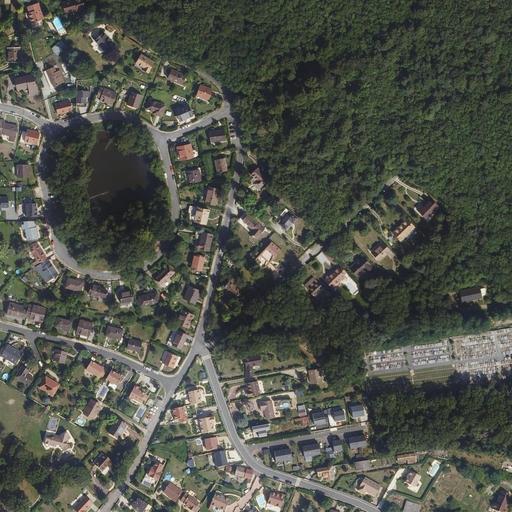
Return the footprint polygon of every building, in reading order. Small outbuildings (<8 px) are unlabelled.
[(83,9),(80,0),(66,0),(61,1),(62,7),(63,9),(62,10),(63,12),(76,9),(76,11),(83,9)] [(44,18),(38,2),(27,6),(29,11),(25,12),(28,23),(44,18)] [(113,42),(103,31),(95,39),(104,49),(113,42)] [(67,47),(61,40),(51,48),(57,55),(67,47)] [(21,62),(19,47),(7,48),(8,63),(21,62)] [(149,73),(155,62),(142,54),(136,63),(145,68),(144,70),(149,73)] [(55,60),(52,61),(45,64),(47,69),(45,69),(52,86),(61,83),(65,81),(59,69),(56,70),(55,66),(57,65),(55,60)] [(181,85),(185,75),(170,70),(167,79),(181,85)] [(32,75),(30,75),(14,80),(16,89),(26,86),(28,94),(36,92),(32,75)] [(209,100),(213,89),(200,84),(196,95),(209,100)] [(112,103),(116,91),(104,87),(104,88),(99,87),(96,96),(101,97),(100,99),(101,100),(112,103)] [(76,90),(77,95),(77,105),(86,104),(85,95),(89,95),(89,89),(76,90)] [(138,107),(142,95),(132,92),(128,104),(138,107)] [(69,99),(54,103),(57,115),(72,111),(69,99)] [(161,116),(164,105),(149,100),(147,109),(153,111),(152,112),(153,113),(161,116)] [(194,115),(188,105),(175,110),(180,122),(192,116),(194,115)] [(13,142),(16,126),(4,123),(5,119),(1,118),(0,121),(0,135),(1,136),(2,134),(9,135),(8,140),(13,142)] [(36,145),(39,132),(26,129),(26,131),(23,131),(20,141),(36,145)] [(225,140),(224,130),(209,131),(210,141),(225,140)] [(191,144),(189,144),(177,147),(179,160),(179,161),(192,158),(192,157),(194,157),(191,144)] [(227,171),(225,158),(215,160),(218,173),(227,171)] [(29,177),(28,165),(16,165),(17,177),(29,177)] [(260,189),(269,178),(257,168),(252,176),(254,178),(259,182),(256,185),(260,189)] [(202,181),(199,169),(187,172),(189,184),(202,181)] [(214,205),(218,189),(208,187),(205,203),(214,205)] [(9,197),(0,196),(0,212),(2,212),(2,208),(9,208),(9,197)] [(425,219),(439,207),(431,198),(422,206),(421,205),(416,209),(425,219)] [(36,202),(25,203),(26,217),(37,217),(36,202)] [(206,225),(210,210),(200,208),(197,207),(194,222),(206,225)] [(287,231),(298,218),(289,210),(278,224),(287,231)] [(265,228),(248,215),(244,220),(254,229),(251,232),(257,237),(265,228)] [(400,241),(415,227),(407,219),(393,233),(400,241)] [(35,227),(34,221),(27,221),(27,224),(23,224),(21,225),(22,230),(24,229),(26,240),(38,238),(36,227),(35,227)] [(209,251),(213,235),(202,233),(201,238),(200,242),(198,242),(197,243),(196,243),(196,245),(196,246),(196,247),(197,248),(198,249),(207,251),(209,251)] [(265,266),(280,250),(272,242),(256,258),(265,266)] [(379,261),(390,251),(382,242),(371,252),(379,261)] [(44,255),(38,244),(29,249),(36,260),(35,261),(37,264),(45,259),(43,255),(44,255)] [(334,259),(328,252),(324,255),(331,262),(334,259)] [(202,272),(204,257),(194,255),(191,269),(202,272)] [(372,266),(363,257),(350,269),(357,276),(365,269),(367,271),(372,266)] [(58,275),(50,260),(48,262),(45,259),(37,264),(36,265),(46,282),(49,280),(58,275)] [(168,278),(176,270),(170,265),(155,280),(161,286),(168,278)] [(345,277),(344,275),(346,273),(339,265),(327,275),(332,281),(331,282),(334,286),(335,285),(337,287),(341,284),(339,282),(345,277)] [(326,291),(313,276),(304,284),(317,299),(326,291)] [(81,292),(83,283),(67,278),(64,288),(81,292)] [(171,282),(168,278),(161,286),(164,289),(171,282)] [(242,291),(229,281),(223,288),(236,298),(242,291)] [(255,289),(249,284),(246,288),(252,293),(255,289)] [(108,292),(108,290),(101,288),(101,287),(92,285),(92,288),(89,288),(88,295),(99,297),(99,296),(107,298),(107,294),(109,294),(109,293),(108,292)] [(195,305),(201,291),(190,285),(183,299),(195,305)] [(483,300),(481,287),(460,291),(460,295),(462,301),(462,304),(472,302),(483,300)] [(133,301),(131,291),(119,293),(121,303),(133,301)] [(159,302),(157,293),(138,296),(140,306),(159,302)] [(27,310),(22,309),(23,307),(9,303),(6,315),(20,318),(21,316),(25,317),(25,316),(27,310)] [(42,322),(46,308),(33,305),(32,307),(28,306),(27,310),(25,316),(29,317),(29,319),(42,322)] [(188,327),(194,314),(182,309),(176,321),(188,327)] [(69,332),(72,321),(57,318),(55,326),(64,328),(63,331),(69,332)] [(88,337),(91,323),(79,320),(76,334),(88,337)] [(121,341),(124,330),(107,325),(104,336),(121,341)] [(182,348),(187,334),(178,331),(172,345),(182,348)] [(138,353),(142,343),(129,339),(126,349),(138,353)] [(15,365),(22,354),(8,345),(1,357),(15,365)] [(67,353),(55,350),(53,361),(65,364),(67,353)] [(172,367),(177,356),(167,352),(162,362),(172,367)] [(262,364),(260,356),(244,360),(246,372),(245,372),(247,377),(254,376),(252,367),(262,364)] [(101,379),(107,370),(97,364),(97,365),(91,361),(85,371),(96,378),(98,377),(101,379)] [(30,387),(34,380),(28,376),(30,372),(23,368),(17,379),(30,387)] [(321,381),(319,369),(308,371),(311,383),(321,381)] [(117,386),(124,376),(120,374),(119,375),(112,371),(106,379),(117,386)] [(53,397),(60,385),(45,376),(38,389),(53,397)] [(260,395),(257,381),(247,383),(248,391),(246,391),(248,397),(260,395)] [(146,394),(138,390),(140,388),(135,385),(128,396),(141,403),(143,400),(146,394)] [(199,396),(197,391),(196,388),(193,389),(193,391),(190,392),(188,392),(191,405),(200,403),(200,402),(199,396)] [(159,402),(162,404),(165,399),(159,395),(155,401),(158,403),(159,402)] [(94,419),(100,406),(90,401),(84,414),(94,419)] [(273,418),(271,401),(259,403),(260,409),(260,410),(261,411),(264,410),(265,420),(273,418)] [(305,405),(297,406),(299,417),(307,416),(305,405)] [(362,406),(351,408),(352,419),(364,417),(362,406)] [(183,407),(173,409),(174,420),(179,419),(180,422),(187,421),(186,417),(185,417),(183,407)] [(343,410),(333,412),(334,422),(345,420),(343,410)] [(324,413),(312,415),(314,426),(325,424),(324,413)] [(211,426),(210,423),(214,423),(215,423),(214,417),(199,420),(201,433),(212,431),(212,426),(211,426)] [(309,425),(308,417),(295,419),(295,421),(302,420),(303,426),(309,425)] [(118,440),(126,425),(116,420),(108,434),(118,440)] [(67,446),(68,443),(71,441),(68,435),(59,440),(55,439),(51,442),(47,441),(45,447),(47,451),(51,449),(52,449),(53,449),(55,449),(57,448),(59,447),(61,448),(64,454),(70,450),(68,447),(67,446)] [(366,445),(365,438),(365,436),(348,439),(349,441),(350,448),(350,449),(351,449),(357,448),(360,448),(366,447),(367,446),(366,445)] [(220,449),(219,443),(218,440),(220,440),(220,438),(204,440),(206,451),(220,449)] [(342,450),(341,444),(341,441),(332,442),(334,453),(335,453),(342,452),(343,452),(342,450)] [(319,454),(318,448),(318,445),(301,447),(302,450),(303,457),(303,458),(304,458),(310,457),(312,456),(319,455),(319,454)] [(292,459),(290,452),(290,449),(274,452),(274,455),(275,461),(275,463),(276,463),(283,461),(285,461),(291,460),(292,460),(292,459)] [(227,467),(225,452),(214,453),(216,468),(227,467)] [(416,463),(415,454),(397,457),(398,462),(407,461),(408,464),(416,463)] [(114,466),(111,464),(111,463),(104,456),(95,466),(102,473),(107,468),(110,470),(114,466)] [(369,461),(354,463),(356,472),(371,469),(369,461)] [(161,475),(160,475),(164,466),(156,462),(151,470),(150,470),(149,472),(146,478),(147,479),(155,483),(157,484),(161,475)] [(250,484),(253,471),(237,467),(235,471),(233,470),(231,475),(247,479),(246,482),(250,484)] [(334,480),(332,467),(317,469),(318,477),(323,476),(323,479),(326,479),(326,481),(334,480)] [(155,483),(147,479),(146,478),(149,472),(147,471),(141,483),(154,489),(157,484),(155,483)] [(415,488),(421,477),(418,475),(411,472),(408,476),(410,476),(408,479),(408,480),(406,483),(412,486),(415,488)] [(381,486),(365,478),(358,490),(364,494),(366,490),(368,492),(375,497),(381,486)] [(183,492),(170,483),(164,492),(169,496),(173,499),(172,500),(176,502),(183,492)] [(199,502),(185,492),(180,501),(189,508),(189,509),(192,511),(196,511),(200,507),(197,505),(199,502)] [(281,508),(285,496),(280,494),(279,495),(279,496),(276,495),(277,494),(272,492),(267,503),(281,508)] [(224,511),(229,500),(224,498),(224,499),(220,497),(215,495),(210,505),(224,511)] [(506,508),(510,499),(500,495),(499,497),(493,509),(499,511),(505,511),(507,509),(506,508)] [(86,511),(94,504),(85,496),(73,509),(76,511),(86,511)] [(137,511),(141,511),(147,505),(138,498),(131,508),(137,511)] [(418,511),(419,511),(421,504),(406,501),(403,511),(418,511)]
